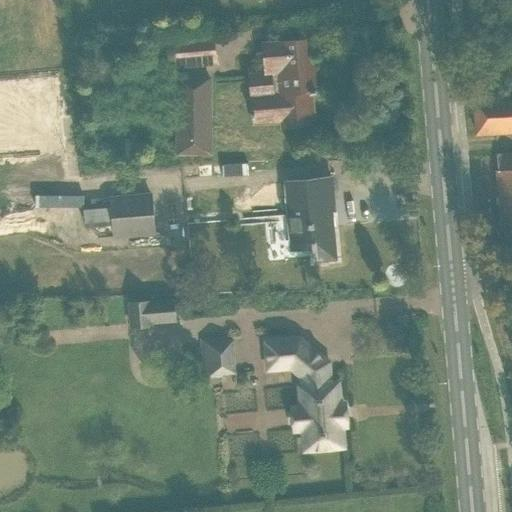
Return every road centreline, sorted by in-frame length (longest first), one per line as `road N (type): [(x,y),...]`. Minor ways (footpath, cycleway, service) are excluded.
road 1 (primary): [(451,282),(427,0)]
road 2 (primary): [(472,511),(451,282)]
